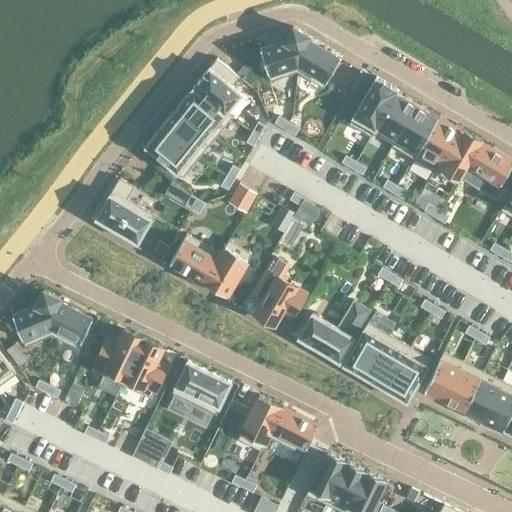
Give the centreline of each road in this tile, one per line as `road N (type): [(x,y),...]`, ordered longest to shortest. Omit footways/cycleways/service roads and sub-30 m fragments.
road 1 (residential): [(30,259),(210,37),(298,10),(511,137)]
road 2 (residential): [(30,259),(332,410)]
road 3 (residential): [(511,305),(261,156)]
road 4 (residential): [(33,424),(214,511)]
road 5 (residential): [(332,410),(350,433),(502,511)]
